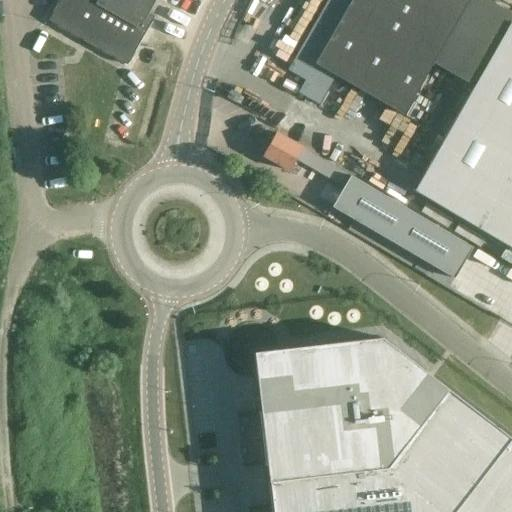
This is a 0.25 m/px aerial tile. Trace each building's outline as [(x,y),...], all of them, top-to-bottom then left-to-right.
[(60,0),(49,21),(127,65),(129,62),(155,17),(147,13),(154,0),(60,0)] [(336,76),(403,114),(468,0),(328,0),(288,70),(305,80),(298,92),(319,105),(336,76)] [(511,23),(509,22),(413,191),(511,249),(511,23)] [(270,143),(263,156),(289,170),(295,160),(303,165),(326,178),(336,184),(341,186),(348,174),(302,148),(276,133),(270,143)] [(341,186),(330,206),(453,276),(471,244),(348,174),(341,186)] [(511,265),(511,254),(504,250),(499,258),(511,265)] [(511,511),(511,439),(380,337),(252,352),(259,412),(257,412),(257,413),(263,412),(268,463),(263,463),(263,465),(266,464),(271,511),(511,511)]
